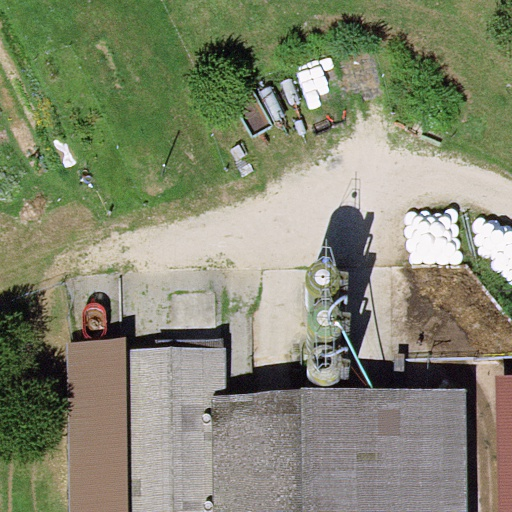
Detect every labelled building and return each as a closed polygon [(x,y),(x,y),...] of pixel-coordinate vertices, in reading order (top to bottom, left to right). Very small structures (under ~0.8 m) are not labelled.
[(355,351),(417,336),(410,304),(347,320),(355,351)] [(66,334),(68,511),(111,511),(109,333),(66,334)] [(126,511),(205,511),(203,392),(203,348),(124,349),(126,511)] [(511,511),(511,373),(489,374),(491,511),(511,511)] [(205,511),(439,511),(438,389),(203,392),(205,511)]
